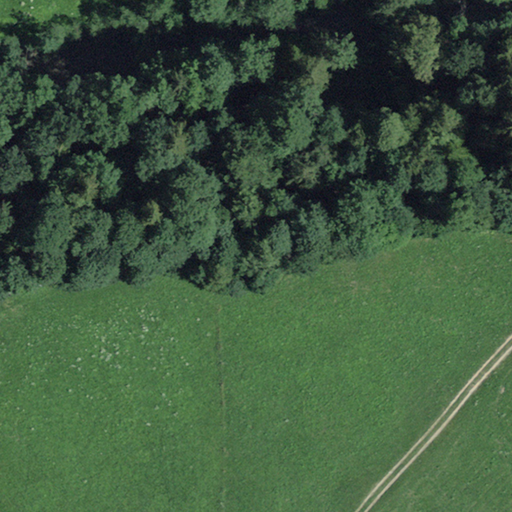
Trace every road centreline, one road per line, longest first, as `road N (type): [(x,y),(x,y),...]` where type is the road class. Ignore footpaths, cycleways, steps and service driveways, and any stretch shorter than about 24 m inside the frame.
road 1 (track): [(0,147),(268,183),(511,190)]
road 2 (track): [(511,342),(361,511)]
